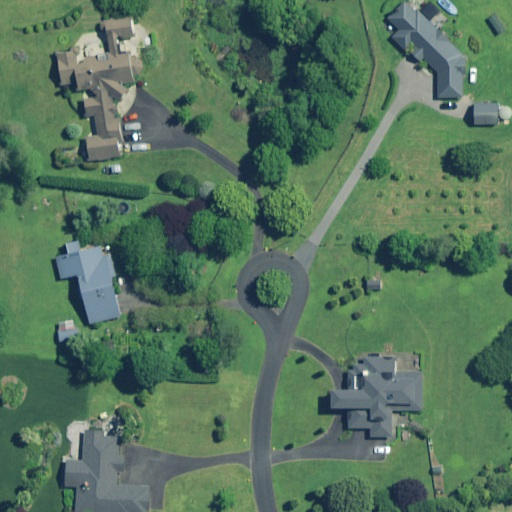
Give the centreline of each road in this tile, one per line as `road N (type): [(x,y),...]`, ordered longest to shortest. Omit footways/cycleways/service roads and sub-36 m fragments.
road 1 (residential): [(268,511),(258,454),(277,335)]
road 2 (residential): [(277,335),(245,300),(249,271),(276,260),(290,268),(299,280),(290,317)]
